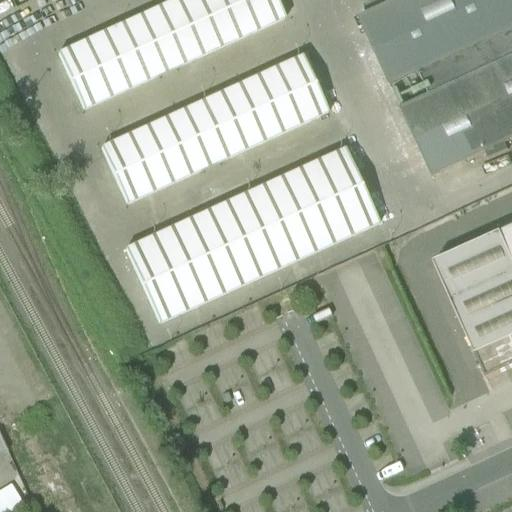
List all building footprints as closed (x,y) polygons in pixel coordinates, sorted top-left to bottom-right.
[(180,0),(59,55),(84,112),(286,20),(276,0),(180,0)] [(511,0),(408,0),(390,8),(369,18),(361,22),(392,89),(400,86),(421,76),(511,34),(511,0)] [(379,0),(364,7),(369,18),(390,8),(386,0),(379,0)] [(102,150),(127,207),(329,114),(303,58),(102,150)] [(511,62),(433,99),(411,109),(403,112),(434,179),(486,155),(506,146),(511,142),(511,62)] [(400,86),(406,98),(427,88),(421,76),(400,86)] [(433,99),(427,88),(406,98),(411,109),(433,99)] [(509,151),(506,146),(486,155),(489,160),(509,151)] [(126,251),(160,326),(380,226),(346,151),(126,251)] [(511,230),(499,236),(498,235),(432,267),(486,381),(511,368),(511,230)] [(424,380),(430,393),(421,396),(432,423),(450,416),(433,376),(424,380)] [(0,495),(0,511),(15,511),(22,508),(19,503),(12,488),(0,495)] [(19,503),(22,508),(29,504),(27,499),(19,503)]
